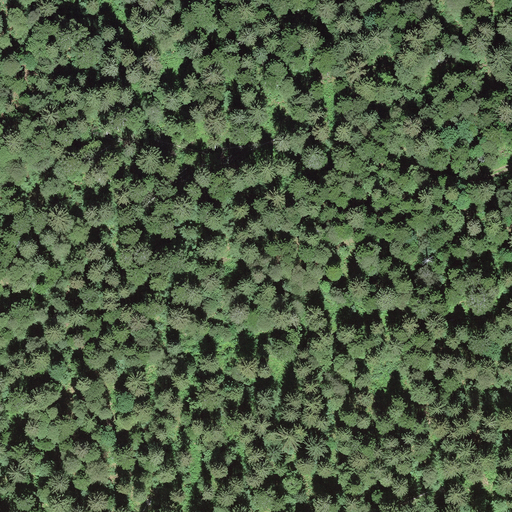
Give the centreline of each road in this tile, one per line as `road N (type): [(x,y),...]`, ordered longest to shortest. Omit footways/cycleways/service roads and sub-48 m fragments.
road 1 (track): [(511,165),(462,177),(400,162),(344,172),(312,168),(139,98)]
road 2 (track): [(0,281),(46,314),(118,392)]
